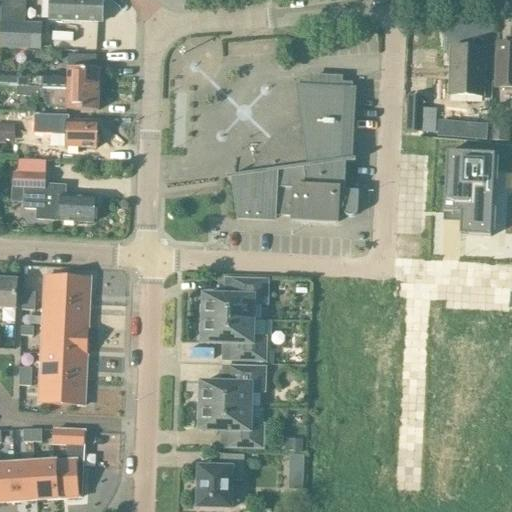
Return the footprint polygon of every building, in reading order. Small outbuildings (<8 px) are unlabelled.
[(3,0),(1,48),(40,50),(40,28),(36,28),(25,27),(26,1),(3,0)] [(50,0),(49,22),(68,22),(102,24),(102,0),(50,0)] [(497,49),(495,87),(511,88),(511,29),(510,50),(497,49)] [(482,96),(484,49),(451,47),(449,95),(482,96)] [(19,76),(19,88),(21,88),(67,90),(99,91),(99,85),(104,85),(105,74),(99,74),(100,71),(95,71),(96,56),(69,55),(68,70),(68,78),(19,76)] [(292,133),(281,140),(278,136),(268,147),(271,150),(265,161),(261,173),(227,177),(227,180),(233,179),(238,218),(273,220),(274,216),(292,217),(292,221),(336,223),(337,192),(343,192),(345,164),(355,162),(354,159),(349,160),(353,90),(349,90),(350,85),(339,85),(340,79),(312,77),(312,83),(301,83),(301,88),(297,87),(303,128),(292,133)] [(19,88),(18,99),(20,99),(42,101),(49,109),(67,110),(98,111),(99,91),(67,90),(21,88),(19,88)] [(407,96),(406,132),(422,133),(424,97),(407,96)] [(50,131),(67,132),(66,149),(96,150),(96,147),(99,144),(100,139),(96,136),(97,123),(59,122),(59,118),(50,118),(50,131)] [(0,141),(20,140),(18,124),(0,125),(0,141)] [(447,152),(444,214),(461,214),(460,236),(490,237),(494,154),(447,152)] [(13,173),(12,200),(21,201),(25,201),(25,197),(26,190),(45,191),(45,182),(46,162),(17,161),(17,173),(13,173)] [(25,206),(25,210),(37,211),(37,221),(93,224),(94,199),(67,198),(68,183),(45,182),(45,191),(26,190),(25,197),(25,201),(25,206)] [(45,277),(44,303),(89,305),(89,301),(90,280),(60,278),(45,277)] [(17,281),(0,279),(0,309),(16,310),(17,281)] [(203,317),(203,320),(253,321),(254,305),(267,305),(267,282),(233,281),(232,297),(203,296),(203,303),(200,306),(200,313),(203,317)] [(346,282),(346,298),(350,298),(349,318),(391,320),(392,297),(372,296),(372,283),(346,282)] [(23,293),(23,302),(35,303),(36,294),(23,293)] [(35,312),(35,303),(23,302),(22,311),(35,312)] [(43,328),(88,330),(88,322),(89,305),(44,303),(43,328)] [(442,321),(441,353),(466,355),(465,371),(493,372),(494,354),(489,354),(490,324),(474,323),(475,317),(457,316),(457,322),(442,321)] [(349,318),(348,338),(389,341),(390,321),(391,321),(391,320),(349,318)] [(253,339),(253,321),(203,320),(202,322),(200,325),(199,333),(202,336),(202,344),(231,345),(230,361),(265,362),(266,339),(253,339)] [(316,326),(316,337),(325,337),(325,326),(316,326)] [(21,327),(21,337),(33,337),(34,328),(21,327)] [(88,330),(43,328),(42,354),(87,356),(87,343),(88,330)] [(316,337),(316,347),(324,348),(325,337),(316,337)] [(348,338),(347,359),(389,361),(389,360),(388,360),(389,341),(348,338)] [(87,356),(42,354),(40,379),(85,382),(86,364),(87,356)] [(341,379),(341,394),(366,396),(367,383),(387,384),(389,361),(347,359),(346,379),(341,379)] [(200,404),(200,407),(251,409),(251,392),(264,392),(265,369),(230,368),(230,384),(201,384),(201,390),(197,393),(197,401),(200,404)] [(20,369),(19,378),(32,378),(32,370),(20,369)] [(31,387),(32,378),(19,378),(19,387),(31,387)] [(85,382),(40,379),(39,405),(84,407),(84,406),(85,384),(85,382)] [(439,391),(437,425),(485,427),(486,395),(498,396),(499,382),(464,380),(463,393),(439,391)] [(327,405),(326,426),(337,427),(336,445),(384,448),(385,422),(365,421),(366,408),(327,405)] [(251,409),(200,407),(200,409),(197,412),(197,420),(200,423),(199,431),(228,432),(228,448),(262,449),(263,426),(250,426),(251,409)] [(33,431),(24,431),(24,443),(33,443),(33,431)] [(33,431),(33,443),(42,443),(42,431),(33,431)] [(53,431),(53,446),(67,446),(84,447),(84,433),(53,431)] [(81,499),(84,447),(67,446),(67,457),(53,457),(54,463),(57,463),(59,500),(80,499),(81,499)] [(435,463),(434,500),(452,501),(452,504),(455,504),(456,492),(482,493),(484,454),(453,452),(452,464),(435,463)] [(243,482),(244,456),(220,456),(219,469),(198,468),(198,482),(197,482),(197,494),(197,508),(231,509),(232,482),(243,482)] [(37,464),(39,502),(59,500),(57,463),(54,463),(37,464)] [(25,464),(15,465),(18,503),(38,502),(39,502),(37,464),(25,464)] [(0,504),(17,503),(18,503),(15,465),(0,466),(0,504)] [(324,466),(323,487),(334,487),(333,506),(358,507),(358,509),(373,510),(373,508),(381,508),(382,482),(362,481),(363,468),(324,466)]
